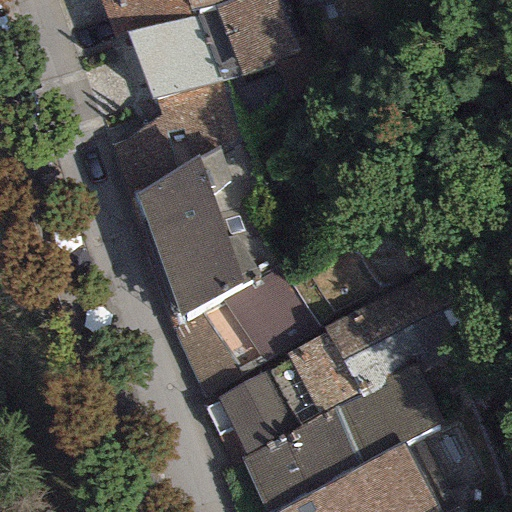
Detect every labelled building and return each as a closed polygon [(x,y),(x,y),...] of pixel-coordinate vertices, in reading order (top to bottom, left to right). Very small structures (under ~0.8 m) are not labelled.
[(190,13),(185,0),(96,0),(110,36),(124,32),(190,13)] [(185,0),(190,13),(215,6),(238,0),(185,0)] [(308,53),(294,0),(238,0),(215,6),(242,77),(308,53)] [(218,83),(242,77),(215,6),(190,13),(124,32),(149,101),(156,99),(218,83)] [(218,83),(156,99),(160,119),(109,141),(178,315),(280,269),(218,83)] [(280,269),(178,315),(166,319),(204,406),(320,332),(280,269)] [(455,342),(426,277),(320,332),(204,406),(230,465),(241,460),(431,355),(455,342)] [(457,416),(431,355),(241,460),(263,511),(280,511),(402,446),(457,416)] [(434,511),(402,446),(280,511),(434,511)]
